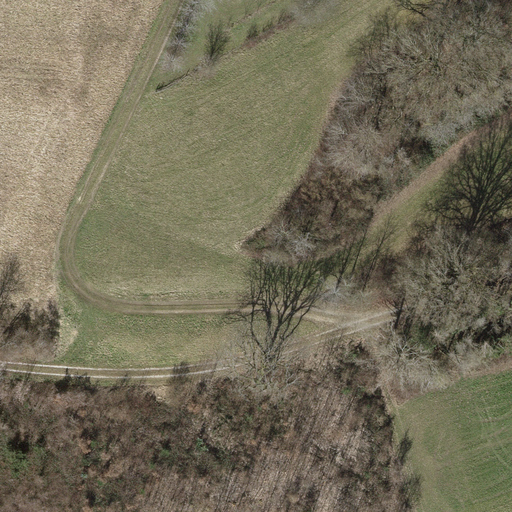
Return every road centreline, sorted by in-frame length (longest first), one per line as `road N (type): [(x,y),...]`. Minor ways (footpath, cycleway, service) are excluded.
road 1 (track): [(180,0),(67,242),(69,267),(93,291),(155,304),(292,299),(363,316)]
road 2 (track): [(0,363),(87,371),(218,360),(511,262)]
